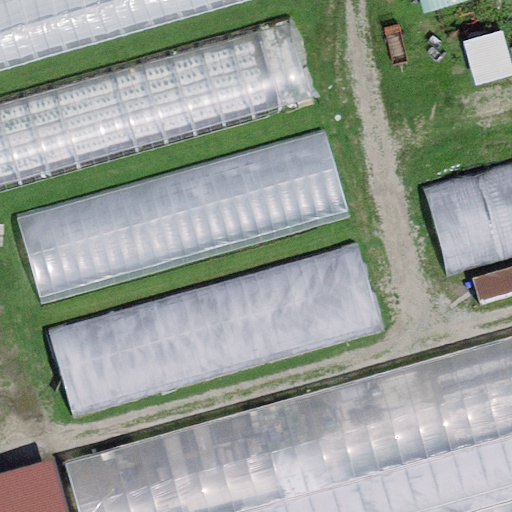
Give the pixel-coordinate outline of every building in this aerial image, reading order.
[(0,0),(0,76),(272,0),(0,0)] [(289,27),(0,107),(0,196),(312,110),(289,27)] [(322,147),(0,236),(0,326),(345,230),(322,147)] [(511,172),(431,197),(453,271),(511,253),(511,172)] [(352,259),(0,356),(0,446),(375,342),(352,259)] [(511,511),(511,338),(66,463),(79,511),(511,511)] [(65,511),(55,470),(0,484),(0,511),(65,511)]
